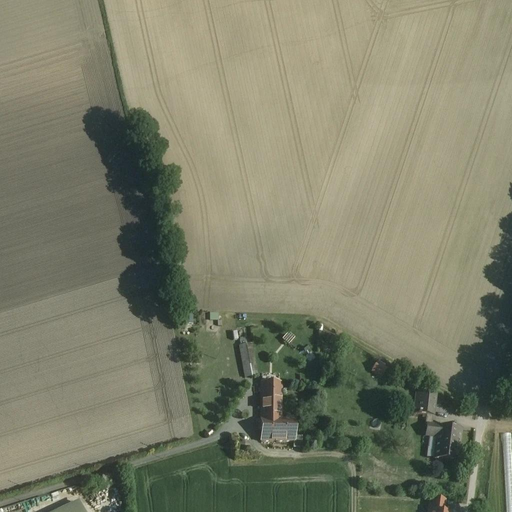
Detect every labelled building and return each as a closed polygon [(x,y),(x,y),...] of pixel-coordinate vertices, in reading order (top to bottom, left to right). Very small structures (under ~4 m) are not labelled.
[(211,320),(220,320),(220,312),(211,312),(211,320)] [(253,343),(240,345),(245,377),(259,375),(253,343)] [(384,378),(388,372),(377,365),(373,371),(384,378)] [(280,419),(280,385),(260,385),(261,446),(292,446),(292,419),(280,419)] [(459,464),(459,429),(432,429),(432,391),(412,391),(412,414),(423,414),(423,432),(434,432),(434,464),(459,464)] [(241,444),(245,449),(251,445),(247,439),(241,444)] [(441,511),(442,499),(428,499),(428,511),(441,511)]
